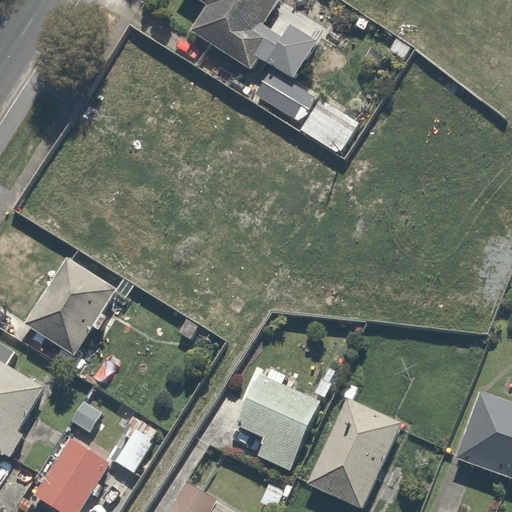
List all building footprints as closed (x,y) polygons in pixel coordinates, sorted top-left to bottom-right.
[(277,0),(192,0),(203,7),(187,32),(253,75),(262,61),(272,67),(274,63),(303,18),(277,1),(277,0)] [(300,124),(295,132),(305,137),(298,149),(310,156),(317,144),(339,158),(364,115),(277,63),(256,98),(300,124)] [(412,65),(382,113),(416,135),(446,87),(412,65)] [(238,99),(193,70),(185,83),(166,71),(149,97),(164,107),(145,136),(193,167),(212,138),(219,142),(231,122),(225,118),(238,99)] [(511,104),(511,70),(497,95),(511,104)] [(225,171),(212,191),(269,228),(283,207),(275,201),(285,185),(247,161),(236,178),(225,171)] [(122,175),(83,236),(130,267),(170,205),(156,197),(164,184),(141,170),(133,182),(122,175)] [(348,294),(414,297),(415,265),(406,264),(409,197),(354,194),(351,258),(344,258),(343,282),(349,282),(348,294)] [(119,291),(66,260),(25,332),(77,362),(119,291)] [(144,290),(189,317),(195,308),(202,312),(207,304),(199,300),(204,293),(158,267),(144,290)] [(471,293),(472,276),(446,274),(445,291),(424,289),(421,329),(487,334),(490,294),(471,293)] [(0,341),(0,454),(6,458),(55,372),(0,341)] [(284,383),(288,374),(272,367),(268,376),(259,372),(235,430),(264,442),(257,459),(291,473),(322,399),(284,383)] [(109,408),(90,396),(70,427),(90,439),(109,408)] [(511,406),(479,396),(456,462),(511,481),(511,406)] [(341,407),(307,487),(361,509),(398,420),(345,398),(341,407)] [(124,447),(114,441),(105,459),(134,473),(155,432),(137,423),(124,447)] [(78,511),(109,465),(69,440),(34,497),(58,511),(78,511)] [(277,511),(288,490),(270,481),(258,505),(271,511),(277,511)] [(238,511),(186,485),(171,511),(238,511)]
